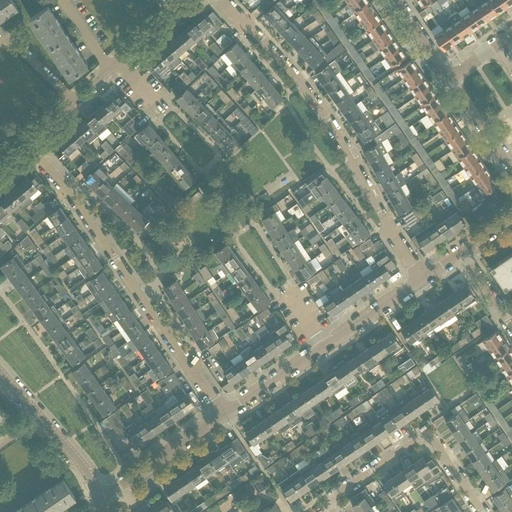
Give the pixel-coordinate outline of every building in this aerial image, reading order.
[(12,0),(0,0),(0,19),(18,8),(12,0)] [(257,9),(261,13),(269,5),(274,2),(272,0),(266,0),(265,1),(257,9)] [(318,0),(315,3),(321,11),(326,8),(320,0),(318,0)] [(355,0),(349,5),(355,14),(369,4),(366,0),(355,0)] [(480,0),(475,0),(479,6),(489,20),(498,14),(488,0),(487,0),(483,3),(480,0)] [(501,0),(488,0),(498,14),(507,7),(501,0)] [(279,1),(271,8),(264,15),(265,15),(272,23),(282,14),(287,9),(279,1)] [(437,1),(429,6),(432,10),(440,5),(437,1)] [(355,14),(361,23),(375,13),(369,4),(355,14)] [(479,6),(470,12),(480,26),(489,20),(479,6)] [(30,19),(50,48),(68,36),(48,7),(30,19)] [(326,8),(321,11),(325,17),(330,13),(326,8)] [(418,14),(421,18),(428,14),(425,9),(418,14)] [(313,14),(317,20),(321,17),(318,11),(313,14)] [(204,15),(195,22),(205,33),(214,25),(217,29),(223,24),(212,12),(207,17),(204,14),(204,15)] [(457,12),(448,17),(452,24),(462,38),(471,32),(461,18),(457,12)] [(470,12),(461,18),(471,32),(480,26),(470,12)] [(361,23),(367,32),(381,22),(375,13),(361,23)] [(272,23),(281,32),(291,23),(282,14),(272,23)] [(317,20),(320,25),(325,21),(321,17),(317,20)] [(327,21),(333,29),(338,26),(332,17),(327,21)] [(195,22),(186,30),(196,41),(199,45),(204,42),(200,37),(205,33),(195,22)] [(367,32),(373,40),(387,30),(381,22),(367,32)] [(281,32),(289,41),(299,32),(291,23),(281,32)] [(452,24),(443,30),(453,44),(462,38),(452,24)] [(338,26),(333,29),(337,34),(342,31),(338,26)] [(186,30),(177,38),(187,49),(196,41),(186,30)] [(332,30),(326,34),(330,40),(331,39),(335,36),(332,30)] [(373,40),(379,49),(393,39),(387,30),(373,40)] [(453,44),(443,30),(434,37),(443,51),(453,44)] [(289,41),(297,50),(307,40),(299,32),(289,41)] [(339,38),(345,47),(350,43),(344,35),(339,38)] [(68,36),(50,48),(70,77),(87,65),(68,36)] [(331,39),(330,40),(332,44),(333,45),(338,41),(339,41),(335,36),(331,39)] [(228,37),(219,45),(223,49),(232,41),(228,38),(228,37)] [(307,40),(297,50),(306,59),(315,49),(319,46),(311,37),(307,40)] [(177,38),(168,46),(180,60),(181,61),(189,54),(189,53),(186,50),(187,49),(177,38)] [(379,49),(385,58),(400,48),(393,39),(379,49)] [(214,42),(209,47),(213,51),(218,46),(214,42)] [(226,52),(233,61),(244,52),(236,43),(237,43),(236,43),(225,52),(226,52)] [(339,43),(327,55),(328,55),(331,59),(344,50),(340,44),(340,43),(339,43)] [(350,43),(345,47),(349,52),(354,49),(350,43)] [(168,46),(159,54),(171,67),(180,60),(168,46)] [(218,46),(213,51),(217,56),(222,51),(218,46)] [(400,48),(385,58),(391,67),(406,57),(400,48)] [(315,49),(306,59),(314,67),(313,68),(314,68),(324,58),(324,57),(323,58),(315,49)] [(341,55),(340,55),(344,61),(345,60),(349,57),(350,57),(346,51),(345,52),(341,55)] [(238,73),(241,70),(251,61),(244,52),(233,61),(230,64),(238,73)] [(150,61),(149,61),(157,70),(154,72),(159,78),(171,67),(159,54),(150,61)] [(358,55),(353,58),(357,64),(362,61),(358,55)] [(198,57),(194,61),(198,65),(202,61),(198,57)] [(397,69),(403,79),(417,69),(411,60),(397,69)] [(202,61),(198,65),(202,70),(206,65),(202,61)] [(241,70),(249,79),(259,71),(251,61),(241,70)] [(362,61),(357,64),(361,70),(366,66),(362,61)] [(316,74),(323,84),(334,76),(338,73),(335,69),(331,72),(327,66),(327,65),(315,74),(316,74)] [(360,72),(356,67),(351,70),(355,76),(360,72)] [(403,79),(409,88),(423,78),(417,69),(403,79)] [(211,75),(215,79),(220,74),(215,70),(211,75)] [(364,74),(370,82),(375,79),(369,70),(364,74)] [(183,71),(178,76),(179,76),(183,80),(187,76),(183,71)] [(249,79),(257,88),(267,80),(259,71),(249,79)] [(366,82),(360,72),(355,76),(353,77),(360,86),(366,82)] [(220,74),(215,79),(219,84),(224,79),(220,74)] [(187,76),(183,80),(187,84),(192,80),(187,76)] [(204,80),(208,85),(213,81),(209,76),(204,80)] [(323,84),(330,94),(341,86),(334,76),(323,84)] [(409,88),(415,96),(429,87),(423,78),(409,88)] [(261,93),(264,98),(275,89),(267,80),(257,88),(252,92),(256,97),(261,93)] [(213,81),(208,85),(213,90),(217,85),(213,81)] [(173,90),(177,94),(185,86),(181,82),(173,90)] [(378,83),(373,86),(377,92),(382,88),(378,83)] [(330,94),(337,103),(348,95),(341,86),(330,94)] [(364,90),(369,96),(373,92),(369,86),(364,90)] [(415,96),(421,105),(435,95),(429,87),(415,96)] [(227,92),(231,96),(236,92),(232,88),(227,92)] [(177,99),(185,107),(195,98),(186,90),(187,89),(176,99),(177,99)] [(275,89),(264,98),(272,107),(272,108),(272,107),(276,112),(276,113),(286,104),(285,104),(281,100),(283,98),(282,98),(275,89)] [(236,92),(231,96),(235,101),(240,97),(236,92)] [(220,98),(224,103),(229,98),(225,94),(220,98)] [(112,98),(103,105),(112,115),(121,108),(125,112),(131,107),(120,95),(119,95),(120,95),(117,98),(115,100),(112,97),(112,98)] [(337,103),(344,113),(355,105),(348,95),(337,103)] [(381,98),(385,104),(390,101),(386,95),(381,98)] [(421,105),(427,114),(442,104),(435,95),(421,105)] [(185,107),(194,116),(203,107),(195,98),(185,107)] [(229,98),(224,103),(229,107),(233,103),(229,98)] [(390,101),(385,104),(389,110),(394,107),(390,101)] [(203,107),(194,116),(202,124),(211,115),(215,112),(207,103),(203,107)] [(427,114),(434,123),(448,113),(442,104),(427,114)] [(103,105),(95,113),(103,123),(112,115),(103,105)] [(243,110),(247,114),(252,110),(248,105),(243,110)] [(344,113),(351,123),(362,115),(355,105),(344,113)] [(383,107),(379,111),(382,116),(387,112),(383,107)] [(252,110),(247,114),(252,119),(257,114),(252,110)] [(237,116),(241,120),(245,116),(241,111),(237,116)] [(211,115),(202,124),(210,133),(223,120),(215,112),(211,115)] [(393,116),(397,122),(402,118),(398,112),(393,116)] [(95,113),(85,121),(94,131),(98,136),(107,128),(103,123),(96,114),(95,113)] [(434,123),(440,132),(454,122),(448,113),(434,123)] [(351,123),(358,133),(369,125),(362,115),(351,123)] [(245,116),(241,120),(245,125),(250,121),(245,116)] [(132,118),(122,128),(129,137),(137,130),(138,129),(140,127),(132,118)] [(402,118),(397,122),(401,128),(406,125),(402,118)] [(223,120),(210,133),(219,142),(232,129),(223,120)] [(85,121),(76,129),(85,139),(89,144),(98,136),(94,131),(85,121)] [(369,125),(358,133),(357,133),(358,135),(358,136),(359,137),(360,138),(360,139),(361,139),(362,138),(364,142),(364,143),(381,131),(374,122),(369,125)] [(440,132),(446,141),(460,131),(454,122),(440,132)] [(372,146),(364,151),(365,151),(370,161),(382,154),(387,152),(392,148),(387,138),(400,131),(395,123),(372,139),(375,144),(372,146)] [(142,146),(146,142),(156,134),(149,125),(150,124),(149,124),(134,136),(142,146)] [(412,125),(404,131),(405,134),(409,140),(414,136),(418,134),(412,125)] [(232,129),(219,142),(227,150),(227,151),(228,150),(232,155),(241,146),(237,142),(238,141),(237,140),(237,141),(234,138),(238,134),(232,128),(232,129)] [(76,129),(67,137),(76,147),(85,139),(76,129)] [(446,141),(452,150),(466,141),(460,131),(446,141)] [(397,137),(401,143),(406,139),(402,133),(397,137)] [(146,142),(154,151),(164,143),(156,134),(146,142)] [(414,136),(409,140),(414,146),(419,143),(414,136)] [(76,147),(67,137),(58,144),(57,144),(60,148),(55,152),(63,162),(69,157),(67,154),(76,147)] [(406,139),(401,143),(404,147),(409,144),(406,139)] [(452,150),(458,159),(472,149),(466,141),(452,150)] [(103,144),(101,146),(105,150),(109,146),(106,142),(103,144)] [(154,151),(161,161),(172,152),(164,143),(154,151)] [(109,146),(105,150),(108,153),(108,154),(109,154),(113,150),(109,146)] [(418,152),(422,158),(426,154),(422,148),(418,152)] [(458,159),(464,168),(478,158),(472,149),(458,159)] [(122,155),(122,156),(126,160),(130,156),(126,151),(122,155)] [(161,161),(169,170),(179,161),(172,152),(161,161)] [(411,157),(415,163),(415,162),(420,159),(416,153),(411,157)] [(370,161),(376,171),(388,165),(382,154),(370,161)] [(426,154),(422,158),(426,164),(431,161),(426,154)] [(126,160),(130,165),(130,164),(135,160),(130,156),(126,160)] [(464,168),(470,177),(484,167),(478,158),(464,168)] [(169,170),(177,179),(187,170),(179,161),(169,170)] [(124,162),(119,166),(124,171),(128,167),(129,166),(124,162)] [(80,172),(84,177),(93,169),(89,164),(80,172)] [(376,171),(382,182),(394,175),(388,165),(376,171)] [(430,169),(434,175),(439,172),(435,166),(430,169)] [(92,174),(85,181),(85,182),(86,181),(94,189),(104,179),(104,180),(108,175),(99,167),(95,171),(92,174)] [(470,177),(476,186),(490,176),(484,167),(470,177)] [(138,173),(142,177),(147,173),(143,169),(138,173)] [(187,170),(177,179),(185,188),(184,189),(196,180),(195,179),(195,180),(187,170)] [(317,198),(322,194),(333,186),(326,177),(327,177),(326,176),(326,177),(323,173),(323,172),(306,184),(317,198)] [(382,182),(388,192),(402,185),(405,183),(399,172),(396,174),(394,175),(382,182)] [(439,172),(434,175),(438,182),(443,178),(439,172)] [(28,196),(37,189),(38,189),(38,188),(44,183),(35,173),(29,178),(28,177),(28,178),(28,179),(26,177),(21,181),(23,183),(19,186),(28,196)] [(147,173),(142,177),(147,182),(152,177),(147,173)] [(424,176),(428,182),(429,182),(433,179),(429,173),(424,176)] [(136,175),(131,179),(135,183),(136,183),(140,179),(136,175)] [(490,176),(476,186),(486,201),(496,194),(493,188),(497,185),(490,176)] [(94,189),(103,197),(113,188),(104,180),(104,179),(94,189)] [(136,183),(135,183),(140,188),(145,184),(140,179),(136,183)] [(429,182),(428,182),(431,187),(436,183),(433,179),(429,182)] [(113,188),(103,197),(112,206),(121,196),(125,192),(117,183),(113,188)] [(402,185),(388,192),(394,203),(406,196),(403,192),(409,189),(405,183),(402,185)] [(442,187),(446,193),(451,190),(447,184),(442,187)] [(10,194),(19,204),(24,209),(33,202),(28,196),(19,186),(10,194)] [(159,186),(155,190),(159,195),(164,191),(159,186)] [(322,194),(329,204),(340,196),(333,186),(322,194)] [(164,191),(159,195),(160,196),(172,208),(177,203),(166,191),(165,190),(164,191)] [(439,192),(431,197),(435,203),(445,196),(442,190),(439,192)] [(451,190),(446,193),(450,199),(455,196),(451,190)] [(198,191),(189,199),(192,203),(201,195),(198,191)] [(153,192),(148,196),(152,201),(156,197),(157,197),(153,192)] [(10,194),(1,201),(10,211),(19,204),(10,194)] [(112,206),(121,214),(130,204),(121,196),(112,206)] [(329,204),(336,213),(347,205),(340,196),(329,204)] [(406,196),(394,203),(399,213),(399,214),(412,207),(412,206),(411,207),(406,196)] [(152,201),(149,204),(154,209),(162,203),(156,197),(152,201)] [(428,197),(422,202),(427,208),(433,204),(428,197)] [(465,198),(455,205),(459,211),(464,208),(467,213),(473,209),(465,198)] [(50,202),(49,202),(53,207),(55,206),(58,204),(56,201),(54,199),(52,201),(50,202)] [(298,203),(301,208),(307,204),(304,199),(298,203)] [(1,201),(0,202),(0,218),(1,219),(10,211),(1,201)] [(40,202),(36,205),(40,209),(44,214),(48,210),(40,202)] [(121,214),(130,222),(139,212),(130,204),(121,214)] [(267,209),(259,214),(259,215),(260,214),(263,219),(262,220),(263,220),(269,230),(281,223),(285,220),(279,210),(275,204),(267,209)] [(291,208),(287,210),(291,215),(295,213),(300,209),(296,204),(291,208)] [(307,204),(301,208),(305,214),(311,210),(307,204)] [(336,213),(344,223),(354,215),(347,205),(336,213)] [(48,216),(44,220),(50,229),(56,225),(66,217),(60,208),(60,207),(52,213),(48,215),(48,216)] [(417,208),(412,211),(416,216),(421,213),(417,208)] [(40,209),(31,218),(33,219),(35,222),(44,214),(40,209)] [(300,209),(295,213),(298,218),(304,215),(300,209)] [(402,218),(405,223),(416,216),(412,211),(402,218)] [(139,212),(130,222),(138,230),(138,231),(142,226),(147,231),(157,222),(151,217),(148,220),(147,220),(139,212)] [(456,213),(446,219),(454,231),(464,224),(465,224),(456,212),(456,213)] [(416,216),(405,223),(402,224),(406,229),(424,217),(421,213),(416,216)] [(345,237),(351,233),(362,225),(354,215),(344,223),(338,227),(345,237)] [(56,225),(63,235),(73,227),(66,217),(56,225)] [(16,223),(20,228),(24,223),(20,219),(16,223)] [(317,219),(312,223),(316,227),(321,224),(317,219)] [(446,219),(437,226),(444,237),(454,231),(446,219)] [(24,223),(20,228),(24,232),(29,228),(24,223)] [(269,230),(276,240),(287,233),(281,223),(269,230)] [(424,229),(427,233),(434,244),(444,237),(437,226),(434,223),(424,229)] [(310,224),(305,228),(308,233),(313,229),(310,224)] [(321,224),(316,227),(319,233),(324,229),(321,224)] [(362,225),(351,233),(358,242),(357,242),(358,243),(370,234),(369,233),(369,234),(362,225)] [(63,235),(59,237),(62,242),(66,239),(69,244),(80,236),(73,227),(63,235)] [(34,228),(30,232),(31,234),(35,240),(40,236),(36,231),(34,228)] [(287,233),(276,240),(282,250),(293,243),(299,239),(292,229),(287,233)] [(427,233),(424,229),(410,239),(417,249),(421,247),(424,251),(425,251),(424,251),(434,244),(427,233)] [(0,256),(11,246),(11,245),(12,244),(7,240),(2,244),(0,241),(0,238),(1,238),(0,236),(0,256)] [(40,236),(35,240),(38,245),(44,241),(40,236)] [(69,244),(64,248),(70,257),(71,258),(72,258),(76,254),(87,246),(80,236),(69,244)] [(331,239),(326,242),(329,247),(335,244),(331,239)] [(373,244),(369,239),(360,245),(363,250),(373,244)] [(36,248),(33,242),(27,246),(31,252),(36,248)] [(223,261),(223,262),(234,254),(226,244),(227,244),(226,243),(215,252),(212,255),(219,264),(223,261)] [(282,250),(288,260),(300,253),(293,243),(282,250)] [(324,244),(318,247),(322,252),(327,249),(324,244)] [(335,244),(329,247),(333,252),(338,249),(335,244)] [(72,258),(78,267),(94,256),(87,246),(76,254),(72,258)] [(42,250),(48,259),(53,256),(47,247),(42,250)] [(327,249),(322,252),(325,257),(331,254),(327,249)] [(370,264),(373,270),(381,281),(390,274),(390,275),(391,275),(387,270),(395,265),(384,249),(372,257),(375,261),(370,264)] [(288,260),(295,270),(306,263),(300,253),(288,260)] [(500,267),(492,272),(502,287),(506,284),(509,288),(511,285),(511,253),(497,263),(500,267)] [(8,276),(8,277),(20,268),(25,265),(17,254),(12,257),(0,265),(1,266),(1,265),(9,276),(8,276)] [(226,275),(230,272),(241,264),(234,254),(223,262),(219,265),(216,267),(219,271),(222,269),(226,275)] [(53,256),(48,259),(52,265),(57,261),(53,256)] [(94,256),(78,267),(78,268),(85,278),(96,271),(102,266),(101,266),(94,256)] [(339,259),(334,262),(338,267),(343,263),(340,258),(339,259)] [(306,263),(295,270),(301,280),(300,280),(301,281),(317,271),(310,260),(306,263)] [(343,263),(338,267),(341,273),(347,269),(343,263)] [(230,272),(237,281),(248,273),(241,264),(230,272)] [(205,266),(199,270),(203,275),(208,271),(205,266)] [(16,287),(17,288),(28,279),(20,268),(8,277),(9,277),(9,276),(17,287),(16,287)] [(63,270),(57,274),(58,275),(61,280),(67,276),(63,270)] [(322,270),(317,274),(320,279),(326,275),(322,270)] [(373,270),(363,277),(371,288),(381,281),(373,270)] [(92,293),(97,289),(108,281),(102,272),(102,271),(85,283),(92,293)] [(208,271),(203,275),(207,281),(212,277),(208,271)] [(193,276),(196,281),(201,277),(198,272),(193,276)] [(237,281),(244,291),(255,283),(248,273),(237,281)] [(307,281),(310,286),(320,279),(317,274),(307,281)] [(164,287),(171,298),(182,291),(176,280),(176,279),(176,280),(173,275),(161,282),(164,287),(163,287),(164,288),(164,287)] [(326,275),(320,279),(324,284),(329,281),(326,275)] [(67,276),(61,280),(64,284),(70,280),(67,276)] [(201,277),(196,281),(199,286),(205,282),(201,277)] [(363,277),(353,283),(361,294),(371,288),(363,277)] [(25,298),(25,299),(36,290),(28,279),(17,288),(17,287),(25,298)] [(97,289),(92,293),(99,302),(104,299),(115,291),(108,281),(97,289)] [(244,291),(251,301),(262,293),(255,283),(244,291)] [(353,283),(343,290),(351,301),(361,294),(353,283)] [(54,287),(58,292),(62,289),(59,284),(54,287)] [(465,286),(455,293),(465,308),(470,305),(468,302),(474,298),(474,299),(475,298),(465,284),(464,285),(465,286)] [(340,285),(330,292),(333,297),(334,297),(341,308),(351,301),(343,290),(340,285)] [(218,286),(213,290),(216,295),(222,291),(218,286)] [(62,289),(58,292),(62,297),(66,294),(62,289)] [(32,309),(33,310),(44,301),(47,299),(44,294),(41,297),(36,290),(25,299),(25,298),(33,309),(32,309)] [(104,299),(111,308),(122,301),(115,291),(104,299)] [(171,298),(177,308),(188,301),(182,291),(171,298)] [(222,291),(216,295),(220,300),(225,297),(222,291)] [(206,296),(209,301),(215,297),(212,292),(206,296)] [(333,297),(330,292),(325,295),(329,300),(323,304),(323,303),(322,304),(331,316),(331,315),(341,308),(334,297),(333,297)] [(262,293),(251,301),(258,310),(257,310),(258,311),(269,302),(269,301),(268,302),(262,293)] [(455,293),(444,300),(454,314),(460,310),(461,311),(465,308),(455,293)] [(74,298),(78,303),(83,299),(80,294),(74,298)] [(215,297),(209,301),(213,306),(218,302),(215,297)] [(83,299),(78,303),(81,308),(87,305),(83,299)] [(444,300),(434,307),(444,323),(455,316),(454,314),(444,300)] [(44,301),(33,310),(33,309),(41,320),(41,321),(41,320),(56,310),(53,306),(49,308),(44,301)] [(111,308),(105,313),(113,322),(118,318),(129,311),(122,301),(111,308)] [(177,308),(183,318),(194,311),(188,301),(177,308)] [(232,306),(227,310),(230,315),(235,311),(232,306)] [(434,307),(423,315),(432,328),(439,324),(440,326),(444,323),(434,307)] [(194,311),(183,318),(189,328),(201,321),(205,318),(199,308),(194,311)] [(267,308),(258,315),(261,320),(263,318),(270,313),(271,313),(267,308)] [(56,310),(41,320),(49,331),(49,332),(64,321),(61,317),(56,311),(56,310)] [(78,311),(74,314),(77,320),(82,316),(78,311)] [(118,318),(125,328),(136,320),(129,311),(118,318)] [(235,311),(230,315),(234,320),(239,316),(235,311)] [(220,316),(223,321),(229,317),(225,312),(220,316)] [(88,317),(92,322),(97,319),(94,314),(88,317)] [(258,315),(252,319),(259,329),(265,325),(261,320),(258,315)] [(422,315),(413,322),(423,337),(428,334),(434,330),(432,328),(423,315),(422,315)] [(229,317),(223,321),(226,326),(232,322),(229,317)] [(97,319),(92,322),(95,328),(101,324),(97,319)] [(478,326),(482,332),(493,325),(489,319),(478,326)] [(125,328),(132,338),(143,330),(136,320),(125,328)] [(64,321),(49,332),(49,331),(57,342),(68,334),(66,331),(69,328),(64,322),(64,321)] [(201,321),(189,328),(196,339),(207,332),(207,331),(201,321)] [(423,337),(413,322),(402,329),(402,328),(401,328),(402,330),(398,333),(405,343),(408,341),(410,344),(418,338),(419,340),(423,337)] [(291,343),(289,340),(293,338),(294,338),(284,323),(283,323),(284,324),(270,333),(273,338),(281,349),(290,343),(291,343)] [(235,330),(234,331),(238,336),(239,335),(243,332),(240,327),(235,330)] [(86,331),(85,331),(89,337),(90,336),(94,333),(91,328),(86,331)] [(207,332),(196,339),(202,348),(201,349),(218,339),(212,328),(207,331),(207,332)] [(478,328),(471,333),(474,338),(481,332),(478,328)] [(104,329),(100,332),(103,337),(102,337),(105,342),(111,339),(107,333),(104,329)] [(132,339),(126,343),(133,352),(139,348),(150,340),(143,330),(132,338),(132,339)] [(269,331),(259,338),(263,345),(271,356),(281,349),(273,338),(270,333),(269,331)] [(483,340),(490,350),(504,341),(497,331),(483,340)] [(239,335),(238,336),(242,341),(247,337),(243,332),(239,335)] [(380,340),(388,352),(390,356),(391,357),(403,349),(402,348),(399,344),(397,340),(391,332),(390,332),(391,333),(380,340)] [(90,336),(89,337),(93,342),(98,338),(94,333),(90,336)] [(65,354),(76,345),(68,334),(57,342),(57,343),(57,342),(65,353),(65,354)] [(466,337),(458,342),(461,347),(469,341),(466,337)] [(111,339),(105,342),(109,347),(114,344),(111,339)] [(218,343),(221,347),(226,344),(222,339),(218,342),(218,343)] [(139,348),(146,358),(157,350),(150,340),(139,348)] [(369,347),(368,348),(376,359),(388,352),(380,340),(379,340),(380,341),(369,348),(369,347)] [(490,350),(495,359),(510,349),(504,341),(490,350)] [(461,347),(458,342),(450,348),(453,352),(461,347)] [(221,348),(221,347),(218,343),(208,349),(212,354),(221,348)] [(76,345),(65,354),(66,353),(73,364),(73,365),(85,356),(84,356),(76,345)] [(263,345),(254,351),(261,362),(271,356),(263,345)] [(259,364),(261,362),(254,351),(250,346),(240,353),(244,358),(251,369),(252,369),(253,370),(260,366),(259,364)] [(112,352),(109,354),(112,359),(115,357),(118,362),(119,362),(124,358),(120,353),(117,348),(112,352)] [(357,355),(365,367),(368,371),(379,364),(376,359),(368,348),(369,348),(358,356),(357,355)] [(495,359),(501,368),(511,360),(511,352),(510,349),(495,359)] [(146,358),(153,368),(164,360),(157,350),(146,358)] [(445,351),(437,357),(440,362),(448,356),(445,351)] [(109,354),(104,358),(107,363),(111,360),(112,359),(109,354)] [(346,363),(354,375),(365,367),(357,355),(357,356),(347,363),(346,363)] [(456,359),(459,363),(462,368),(467,365),(461,356),(456,359)] [(437,357),(421,368),(426,375),(442,364),(441,364),(440,362),(437,357)] [(119,362),(118,362),(122,367),(122,368),(123,367),(128,364),(128,363),(124,358),(119,362)] [(244,358),(233,365),(241,376),(251,369),(244,358)] [(111,360),(107,363),(111,368),(116,365),(112,359),(111,360)] [(153,368),(147,372),(154,382),(160,378),(164,375),(172,369),(171,369),(164,360),(153,368)] [(337,367),(334,369),(335,371),(343,382),(346,387),(347,388),(358,380),(354,375),(346,363),(345,361),(343,360),(337,364),(337,367)] [(511,360),(501,368),(508,377),(511,374),(511,360)] [(79,382),(91,374),(83,363),(83,362),(71,371),(72,371),(80,381),(79,382)] [(404,364),(399,368),(403,373),(408,370),(404,364)] [(241,376),(233,365),(223,372),(223,371),(223,372),(231,384),(231,383),(241,376)] [(416,366),(406,373),(410,379),(420,372),(416,366)] [(403,373),(399,368),(394,371),(397,377),(403,373)] [(469,368),(464,371),(468,378),(473,374),(469,368)] [(324,378),(332,390),(334,394),(346,387),(343,382),(335,371),(334,371),(335,371),(324,379),(324,378)] [(134,373),(129,377),(133,382),(138,378),(134,373)] [(167,384),(161,388),(165,393),(180,383),(173,373),(163,379),(167,384)] [(87,393),(99,385),(91,374),(79,382),(80,382),(88,392),(87,393)] [(473,374),(468,378),(472,383),(477,380),(473,374)] [(119,380),(122,385),(128,382),(124,376),(119,380)] [(402,376),(396,380),(400,385),(406,381),(402,376)] [(489,376),(482,381),(485,385),(491,380),(489,376)] [(138,378),(133,382),(136,387),(141,383),(138,378)] [(324,379),(313,387),(320,398),(332,390),(324,378),(323,378),(324,379)] [(158,383),(161,388),(167,384),(163,379),(158,383)] [(382,380),(376,383),(380,388),(385,385),(382,380)] [(400,385),(396,380),(391,384),(395,389),(400,385)] [(128,382),(122,385),(126,391),(131,387),(128,382)] [(376,383),(371,387),(375,392),(380,388),(376,383)] [(95,404),(107,396),(99,385),(87,393),(88,393),(96,403),(95,404)] [(312,387),(302,394),(309,405),(320,398),(313,387),(312,386),(312,387)] [(481,386),(476,389),(481,396),(485,392),(481,386)] [(430,388),(421,394),(428,405),(438,399),(439,399),(430,387),(430,388)] [(140,394),(140,395),(143,400),(149,396),(146,390),(140,394)] [(382,390),(377,394),(380,399),(386,395),(382,390)] [(485,392),(481,396),(484,401),(489,398),(485,392)] [(187,394),(178,401),(185,412),(195,406),(187,394),(186,394),(187,394)] [(290,401),(298,413),(302,419),(303,420),(307,417),(307,418),(315,413),(309,405),(302,394),(301,394),(291,402),(290,401)] [(380,399),(377,394),(372,397),(375,402),(380,399)] [(421,394),(411,401),(418,412),(428,405),(421,394)] [(476,394),(466,400),(469,405),(473,402),(479,398),(476,394)] [(359,395),(354,399),(357,403),(362,400),(359,395)] [(107,396),(95,404),(96,404),(104,414),(103,415),(104,415),(116,407),(115,406),(107,396)] [(149,396),(143,400),(147,405),(153,401),(149,396)] [(354,399),(349,402),(352,407),(357,403),(354,399)] [(178,401),(167,408),(175,419),(185,412),(178,401)] [(290,402),(279,410),(287,421),(291,426),(302,419),(298,413),(290,401),(290,402)] [(411,401),(401,408),(408,419),(418,412),(411,401)] [(362,403),(357,407),(361,412),(366,409),(362,403)] [(397,403),(387,409),(388,410),(398,424),(399,426),(401,424),(408,419),(401,408),(397,403)] [(126,404),(120,407),(124,413),(130,410),(126,404)] [(493,404),(489,407),(493,414),(498,410),(493,404)] [(361,412),(357,407),(352,411),(356,416),(361,412)] [(167,408),(158,414),(165,426),(175,419),(167,408)] [(144,416),(148,421),(156,432),(165,426),(158,414),(154,409),(144,416)] [(279,410),(268,417),(275,428),(279,434),(291,426),(287,421),(279,410),(279,409),(278,409),(279,410)] [(446,422),(452,431),(464,424),(470,420),(463,409),(445,422),(446,422)] [(130,410),(124,413),(127,418),(132,414),(130,410)] [(337,410),(332,414),(335,419),(340,415),(337,410)] [(388,410),(378,417),(381,421),(383,424),(389,432),(399,426),(398,424),(388,410)] [(498,410),(493,414),(497,419),(501,416),(498,410)] [(118,434),(122,431),(126,428),(125,427),(114,412),(106,418),(118,434)] [(332,414),(326,417),(330,422),(335,419),(332,414)] [(268,418),(257,425),(264,436),(275,428),(268,417),(267,417),(268,418)] [(342,417),(337,420),(341,426),(346,422),(342,417)] [(337,420),(332,424),(335,430),(341,426),(337,420)] [(148,421),(138,428),(146,439),(156,432),(148,421)] [(381,421),(371,428),(379,439),(389,432),(381,421)] [(505,421),(501,424),(505,431),(509,428),(505,421)] [(126,428),(122,431),(126,437),(128,436),(135,447),(136,447),(135,446),(146,439),(138,428),(134,422),(125,427),(126,428)] [(312,422),(306,425),(309,429),(312,434),(318,430),(315,426),(314,426),(312,422)] [(367,422),(357,429),(362,435),(369,446),(379,439),(371,428),(367,422)] [(452,431),(459,441),(471,433),(464,424),(452,431)] [(257,425),(256,425),(245,433),(245,432),(244,433),(253,445),(253,444),(264,436),(257,425)] [(309,429),(304,433),(307,438),(312,434),(309,429)] [(459,441),(466,451),(478,443),(471,433),(459,441)] [(320,439),(317,435),(312,438),(315,443),(320,439)] [(362,435),(352,442),(359,453),(369,446),(362,435)] [(231,443),(220,450),(231,466),(232,466),(248,455),(237,438),(236,438),(236,439),(231,442),(230,442),(231,443)] [(291,440),(286,444),(290,449),(295,446),(291,440)] [(352,442),(342,448),(349,459),(359,453),(352,442)] [(338,443),(328,450),(339,466),(349,459),(342,448),(338,443)] [(466,451),(473,461),(485,453),(478,443),(466,451)] [(290,449),(286,444),(281,447),(285,453),(290,449)] [(302,444),(297,448),(301,453),(306,450),(303,445),(302,444)] [(208,456),(217,469),(223,464),(227,469),(231,466),(220,450),(219,448),(214,452),(212,451),(207,454),(207,456),(208,456)] [(297,448),(292,451),(296,457),(301,453),(297,448)] [(318,456),(322,462),(329,473),(339,466),(328,450),(318,456)] [(261,453),(256,457),(263,468),(273,461),(279,457),(276,454),(270,458),(270,456),(267,458),(261,453)] [(485,453),(473,461),(480,471),(491,463),(485,454),(485,453)] [(208,456),(207,456),(203,459),(201,458),(196,462),(196,464),(197,465),(198,465),(205,476),(217,469),(208,456)] [(423,457),(413,464),(421,475),(425,482),(442,471),(433,457),(432,457),(432,458),(427,462),(423,457)] [(315,459),(308,463),(319,480),(329,473),(322,462),(318,464),(315,459)] [(480,471),(487,481),(503,470),(496,460),(491,463),(480,471)] [(278,462),(268,468),(271,473),(281,466),(278,462)] [(308,463),(298,470),(310,487),(319,480),(308,463)] [(413,464),(403,471),(411,482),(410,482),(415,489),(425,482),(420,476),(421,475),(413,464)] [(197,466),(186,473),(194,484),(205,476),(198,465),(197,465),(197,466)] [(298,470),(288,477),(299,494),(310,487),(298,470)] [(503,470),(487,481),(493,490),(493,491),(505,483),(509,480),(503,470)] [(403,471),(393,477),(401,489),(410,482),(411,482),(403,471)] [(186,473),(175,481),(183,492),(194,484),(186,473),(186,472),(185,473),(186,473)] [(245,474),(239,478),(242,482),(248,478),(245,474)] [(299,494),(288,477),(278,484),(281,489),(289,501),(290,501),(290,500),(299,494)] [(383,484),(382,484),(388,492),(390,496),(394,502),(405,495),(401,489),(393,477),(383,484)] [(229,481),(226,483),(231,490),(242,482),(239,478),(233,482),(229,481)] [(63,479),(33,499),(41,511),(52,511),(75,497),(63,479)] [(175,481),(175,480),(174,480),(175,481),(164,488),(163,488),(171,500),(172,500),(171,500),(183,492),(175,481)] [(492,497),(499,507),(511,499),(511,497),(511,490),(508,485),(492,497)] [(446,486),(434,495),(439,502),(449,495),(448,494),(450,492),(446,486)] [(222,489),(217,493),(220,497),(225,493),(222,489)] [(363,511),(370,508),(376,504),(369,495),(370,494),(369,494),(368,494),(365,489),(353,497),(354,497),(357,502),(352,506),(356,511),(363,511)] [(379,495),(382,500),(387,496),(384,492),(379,495)] [(220,497),(217,493),(210,498),(213,502),(220,497)] [(434,495),(429,498),(434,505),(439,502),(434,495)] [(387,496),(382,500),(385,505),(391,501),(387,496)] [(235,499),(234,504),(237,507),(241,507),(244,505),(245,501),(242,498),(238,497),(235,499)] [(434,509),(436,511),(451,511),(458,508),(451,498),(452,498),(451,498),(434,509)] [(41,511),(33,499),(14,511),(41,511)] [(499,507),(502,511),(511,511),(511,500),(511,499),(499,507)] [(155,508),(157,511),(174,511),(166,500),(166,501),(156,509),(155,508)] [(205,501),(194,508),(196,511),(199,511),(208,506),(208,505),(205,501)]
